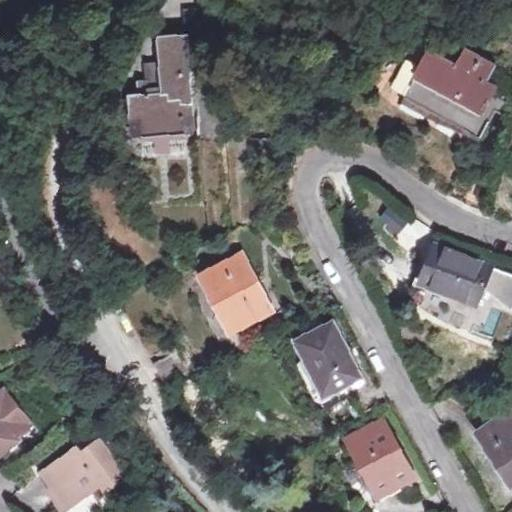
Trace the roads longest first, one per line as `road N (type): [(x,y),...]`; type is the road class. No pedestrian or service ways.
road 1 (residential): [(461,511),(326,250),(307,177),(327,154),(350,151),(373,158),(446,210),(511,236)]
road 2 (residential): [(123,353),(67,245),(56,179),(79,70),(125,0)]
road 3 (residential): [(123,353),(64,327),(46,302),(0,170)]
road 4 (residential): [(228,511),(154,421),(123,353)]
